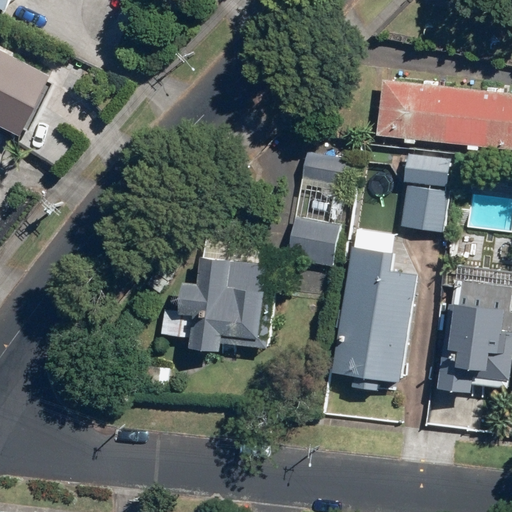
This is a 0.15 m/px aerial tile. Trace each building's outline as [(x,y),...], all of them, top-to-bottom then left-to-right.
[(0,0),(0,2),(14,9),(18,0),(0,0)] [(57,72),(0,44),(0,120),(27,134),(57,72)] [(511,91),(387,77),(381,134),(511,148),(511,91)] [(360,157),(309,148),(289,258),(335,266),(350,186),(355,187),(360,157)] [(411,151),(408,180),(450,186),(454,156),(411,151)] [(511,174),(476,171),(471,227),(511,230),(511,174)] [(410,184),(405,225),(446,231),(451,190),(410,184)] [(184,309),(168,307),(164,333),(196,336),(195,346),(225,349),(226,340),(272,346),(278,290),(267,290),(270,262),(205,255),(202,282),(187,280),(184,309)] [(353,257),(335,372),(359,375),(357,385),(396,391),(398,379),(405,381),(421,277),(392,272),(394,263),(353,257)] [(450,322),(442,387),(477,391),(479,374),(511,378),(511,284),(457,277),(452,322),(450,322)] [(175,369),(135,368),(135,387),(174,387),(175,369)]
